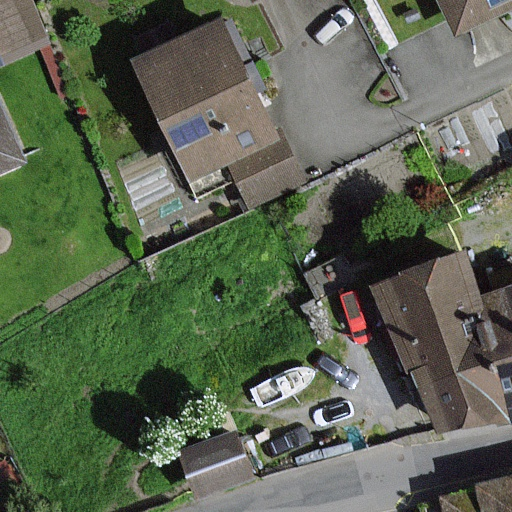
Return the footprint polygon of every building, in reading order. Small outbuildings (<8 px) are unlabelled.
[(0,0),(0,63),(49,40),(30,0),(0,0)] [(511,0),(441,0),(457,32),(511,5),(511,0)] [(220,23),(138,62),(193,176),(231,158),(253,202),(296,181),(220,23)] [(0,114),(0,169),(21,160),(0,114)] [(386,288),(437,430),(511,414),(511,290),(473,304),(458,262),(386,288)] [(232,436),(180,456),(196,497),(248,477),(232,436)] [(445,496),(448,511),(511,511),(511,481),(480,488),(445,496)]
